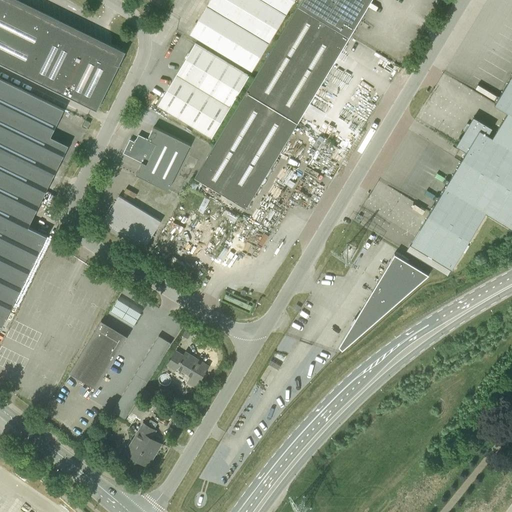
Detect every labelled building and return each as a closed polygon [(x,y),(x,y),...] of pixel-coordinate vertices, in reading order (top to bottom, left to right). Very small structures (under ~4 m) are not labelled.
[(8,0),(0,0),(0,63),(97,111),(119,65),(115,63),(119,54),(8,0)] [(202,0),(185,30),(251,72),(294,0),(202,0)] [(301,0),(297,6),(349,38),(371,0),(301,0)] [(245,92),(297,123),(316,92),(349,38),(297,6),(245,92)] [(195,44),(158,105),(210,139),(248,77),(195,44)] [(511,75),(495,104),(508,112),(493,138),(488,135),(492,128),(474,117),(457,146),(467,152),(411,243),(452,267),(486,211),(511,227),(511,75)] [(0,324),(2,326),(46,236),(11,218),(64,110),(0,78),(0,324)] [(234,109),(249,84),(245,82),(231,107),(234,109)] [(297,123),(245,92),(194,177),(246,208),(297,123)] [(136,174),(168,190),(190,145),(154,127),(148,139),(146,138),(138,140),(135,139),(134,142),(130,139),(123,153),(142,162),(136,174)] [(118,196),(102,223),(145,248),(161,222),(118,196)] [(347,345),(426,275),(394,254),(342,341),(347,345)] [(119,297),(111,309),(134,324),(142,311),(119,297)] [(101,321),(69,373),(96,389),(106,371),(127,337),(101,321)] [(171,343),(158,336),(112,412),(124,420),(171,343)] [(176,351),(168,365),(176,370),(177,367),(199,380),(208,366),(197,359),(195,361),(184,355),(184,356),(176,351)] [(101,404),(64,382),(49,406),(86,428),(101,404)] [(136,430),(137,434),(132,442),(137,445),(131,456),(147,466),(154,455),(151,452),(157,442),(151,438),(155,431),(143,423),(144,422),(143,422),(143,423),(141,422),(147,411),(137,405),(129,418),(139,424),(136,430)]
